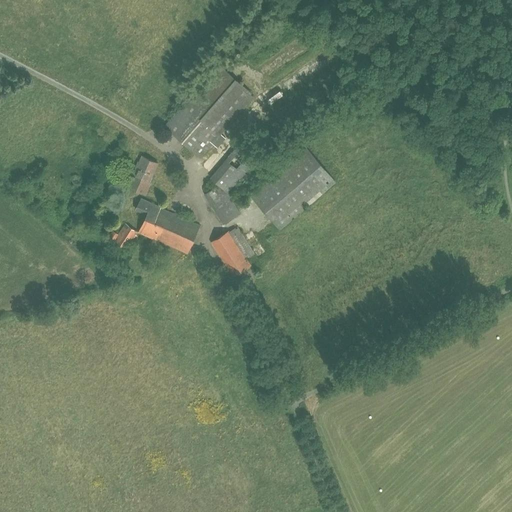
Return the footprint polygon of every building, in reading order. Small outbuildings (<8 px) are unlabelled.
[(200,157),(253,96),(218,65),(165,126),(200,157)] [(157,131),(154,136),(164,143),(167,138),(157,131)] [(257,158),(239,143),(210,177),(228,192),(257,158)] [(149,182),(157,163),(143,156),(138,166),(137,165),(132,176),(134,176),(130,185),(139,189),(143,180),(149,182)] [(285,229),(315,206),(312,202),(325,191),(328,195),(342,184),(326,165),(269,210),(285,229)] [(290,169),(260,194),(272,209),(289,195),(287,193),(301,182),(290,169)] [(160,208),(140,199),(136,210),(147,215),(140,231),(158,240),(163,231),(153,227),(160,208)] [(200,225),(160,208),(153,227),(163,231),(158,240),(188,253),(200,225)] [(213,213),(220,224),(224,222),(217,211),(213,213)] [(109,236),(115,240),(127,249),(138,232),(125,223),(119,234),(113,230),(109,236)] [(237,226),(230,231),(229,230),(228,231),(210,242),(222,259),(233,277),(251,265),(247,258),(255,254),(237,226)]
